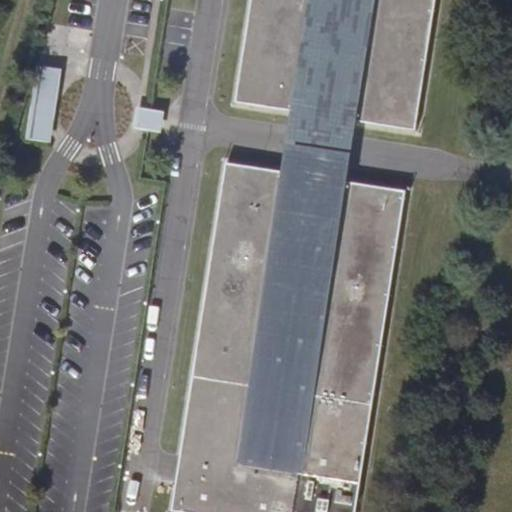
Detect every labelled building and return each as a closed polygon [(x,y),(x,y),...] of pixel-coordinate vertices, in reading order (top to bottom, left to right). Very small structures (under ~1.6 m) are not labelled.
[(293,114),(358,124),(415,133),(436,0),(252,0),(236,105),(293,114)] [(33,139),(58,140),(63,65),(38,63),(33,139)] [(140,105),(137,125),(164,129),(167,109),(140,105)] [(354,152),(358,124),(293,114),(289,142),(354,152)] [(284,174),(349,184),(353,157),(288,147),(284,174)] [(349,184),(284,174),(226,165),(172,511),(355,511),(406,193),(349,184)]
